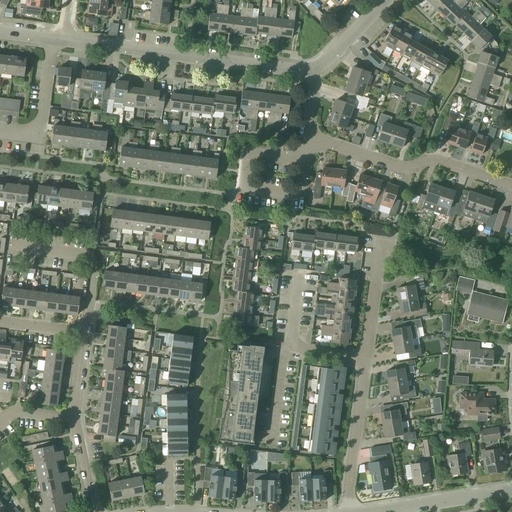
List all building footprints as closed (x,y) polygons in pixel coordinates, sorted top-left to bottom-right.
[(48,0),(25,0),(25,5),(23,5),(22,14),(40,16),(41,8),(47,9),(48,0)] [(127,0),(126,7),(133,8),(135,0),(127,0)] [(427,0),(426,2),(435,10),(444,0),(427,0)] [(448,0),(444,0),(435,10),(443,19),(461,0),(453,0),(451,3),(448,0)] [(461,0),(443,19),(452,27),(453,26),(464,16),(459,11),(466,4),(461,0)] [(151,1),(150,12),(168,15),(169,4),(151,1)] [(223,6),(219,32),(231,34),(233,17),(227,16),(229,2),(224,1),(223,6)] [(112,6),(107,5),(88,3),(87,14),(111,17),(112,6)] [(231,34),(243,35),(247,9),(246,9),(247,4),(242,4),(241,9),(241,8),(239,18),(233,17),(231,34)] [(247,9),(243,35),(255,37),(255,34),(257,20),(251,20),(253,5),(248,4),(247,9)] [(306,8),(313,15),(318,10),(311,4),(306,8)] [(206,30),(219,32),(223,6),(217,5),(216,15),(209,14),(206,30)] [(267,36),(279,37),(281,21),(275,20),(277,5),(272,5),(272,9),(271,9),(267,36)] [(2,6),(0,13),(8,15),(10,8),(2,6)] [(281,21),(279,37),(291,39),(294,12),(295,7),(291,6),(290,12),(289,12),(288,22),(281,21)] [(257,20),(255,34),(267,36),(271,9),(266,9),(265,19),(258,18),(257,20)] [(318,10),(313,15),(321,22),(325,18),(318,10)] [(168,15),(150,12),(149,24),(167,26),(168,15)] [(453,26),(462,35),(480,16),(476,12),(470,19),(465,14),(464,16),(453,26)] [(480,16),(462,35),(470,43),(482,30),(478,26),(484,20),(480,16)] [(385,47),(391,51),(402,30),(393,25),(384,41),(387,42),(385,47)] [(391,51),(401,56),(409,41),(412,36),(402,30),(391,51)] [(488,49),(496,46),(495,44),(490,39),(490,38),(482,30),(470,43),(478,51),(486,43),(489,46),(487,47),(488,49)] [(419,46),(409,41),(401,56),(410,61),(419,46)] [(419,46),(410,61),(420,66),(428,51),(419,46)] [(477,62),(478,63),(494,68),(497,57),(495,57),(498,50),(496,46),(488,49),(489,50),(491,51),(490,55),(481,52),(477,62)] [(420,66),(429,71),(437,56),(428,51),(420,66)] [(380,61),(371,53),(370,54),(366,58),(375,67),(380,61)] [(0,68),(0,74),(11,76),(13,58),(2,56),(0,68)] [(437,56),(429,71),(439,77),(447,61),(437,56)] [(13,58),(11,76),(23,77),(25,59),(13,58)] [(382,67),(383,65),(384,63),(380,60),(380,61),(375,67),(381,70),(381,69),(382,67)] [(478,63),(474,74),(499,83),(501,77),(492,74),(494,68),(478,63)] [(348,80),(365,86),(369,74),(376,76),(377,72),(366,66),(364,72),(352,68),(348,80)] [(73,96),(75,79),(69,79),(70,69),(58,67),(56,85),(68,87),(66,95),(73,96)] [(71,109),(77,110),(79,93),(90,94),(93,72),(81,71),(80,80),(75,79),(73,96),(71,109)] [(101,99),(107,100),(109,84),(103,83),(104,74),(93,72),(90,94),(90,98),(101,99)] [(474,74),(471,85),(486,90),(488,85),(497,88),(502,90),(503,85),(499,83),(474,74)] [(123,107),(134,108),(136,89),(131,89),(132,80),(127,80),(126,83),(124,105),(123,107)] [(356,96),(354,101),(363,104),(366,105),(368,100),(361,97),(365,86),(348,80),(344,92),(356,96)] [(124,105),(126,83),(115,81),(115,85),(109,84),(107,100),(113,101),(113,104),(124,105)] [(136,89),(134,108),(145,109),(148,83),(143,82),(142,90),(136,89)] [(148,83),(145,109),(161,112),(164,93),(152,92),(153,83),(148,83)] [(486,90),(471,85),(466,97),(491,106),(493,100),(484,97),(486,90)] [(250,120),(253,93),(241,91),(239,108),(246,109),(244,119),(250,120)] [(168,109),(180,111),(182,95),(170,93),(168,109)] [(265,94),(253,93),(250,120),(256,120),(257,110),(263,111),(265,94)] [(277,96),(265,94),(263,111),(269,112),(268,122),(274,123),(277,96)] [(415,96),(407,94),(405,101),(413,103),(415,96)] [(180,111),(191,113),(193,96),(182,95),(180,111)] [(212,111),(223,113),(225,97),(215,95),(214,99),(212,111)] [(191,113),(201,114),(204,98),(193,96),(191,113)] [(287,114),(290,98),(277,96),(274,123),(279,123),(281,114),(287,114)] [(225,97),(223,113),(234,114),(236,98),(225,97)] [(204,98),(201,114),(212,115),(212,111),(214,99),(204,98)] [(8,99),(7,111),(18,113),(20,101),(8,99)] [(335,100),(331,113),(348,118),(352,107),(361,110),(362,109),(365,109),(366,105),(363,104),(354,101),(349,99),(347,104),(335,100)] [(348,118),(331,113),(327,124),(351,132),(352,127),(346,125),(348,118)] [(377,140),(389,144),(394,127),(389,125),(391,118),(380,114),(376,126),(381,128),(377,140)] [(443,142),(453,146),(459,129),(449,126),(451,119),(445,116),(441,129),(447,131),(443,142)] [(50,144),(62,146),(64,127),(58,126),(59,121),(54,120),(50,144)] [(70,128),(64,127),(62,146),(72,147),(75,122),(71,122),(70,128)] [(80,123),(75,122),(72,147),(83,149),(85,130),(79,129),(80,123)] [(394,127),(389,144),(401,148),(405,136),(410,138),(414,126),(404,122),(401,129),(394,127)] [(474,140),(475,135),(479,124),(473,122),(469,132),(459,129),(453,146),(465,150),(468,138),(474,140)] [(85,130),(83,149),(94,150),(97,125),(93,124),(92,131),(85,130)] [(97,125),(94,150),(105,151),(107,132),(100,132),(101,126),(97,125)] [(369,138),(373,127),(368,125),(364,136),(369,138)] [(486,138),(485,144),(490,146),(496,129),(490,127),(486,138)] [(475,135),(474,140),(470,151),(481,155),(485,144),(486,138),(475,135)] [(490,149),(491,150),(496,151),(499,141),(494,139),(493,139),(490,149)] [(118,166),(129,167),(132,143),(128,142),(127,148),(120,147),(118,166)] [(129,167),(140,169),(142,150),(135,149),(136,143),(132,143),(129,167)] [(140,169),(151,170),(154,146),(149,145),(149,151),(142,150),(140,169)] [(151,170),(161,171),(164,153),(158,152),(158,146),(154,146),(151,170)] [(170,154),(164,153),(161,171),(172,173),(175,148),(171,148),(170,154)] [(172,173),(183,174),(185,156),(179,155),(180,149),(175,148),(172,173)] [(185,156),(183,174),(193,176),(196,151),(192,151),(191,157),(185,156)] [(196,151),(193,176),(204,177),(207,159),(200,158),(201,152),(196,151)] [(207,159),(204,177),(215,179),(219,154),(214,153),(213,159),(207,159)] [(331,188),(333,169),(322,168),(320,180),(315,180),(312,199),(318,200),(320,187),(331,188)] [(333,169),(331,188),(342,189),(340,196),(346,198),(350,184),(343,183),(345,171),(333,169)] [(350,184),(346,198),(345,202),(351,203),(354,192),(364,195),(370,178),(359,175),(355,186),(350,184)] [(379,205),(380,201),(382,195),(377,193),(381,182),(370,178),(364,195),(362,201),(373,204),(371,209),(377,211),(379,205)] [(380,201),(379,205),(390,208),(388,214),(394,216),(399,201),(393,199),(397,187),(386,184),(382,195),(380,201)] [(432,214),(441,188),(429,184),(425,196),(420,194),(415,208),(420,210),(421,207),(425,209),(427,212),(432,214)] [(17,186),(6,185),(4,202),(14,204),(17,186)] [(28,187),(17,186),(14,204),(25,205),(28,187)] [(35,204),(47,206),(49,188),(38,187),(35,204)] [(47,206),(53,206),(57,207),(59,189),(49,188),(47,206)] [(452,218),(454,214),(457,204),(451,202),(454,192),(441,188),(432,214),(438,216),(442,214),(452,218)] [(57,207),(68,208),(70,191),(59,189),(57,207)] [(70,191),(68,208),(79,210),(81,192),(70,191)] [(81,192),(79,210),(90,211),(91,203),(97,204),(98,195),(92,194),(81,192)] [(465,204),(458,202),(457,204),(454,214),(473,220),(481,196),(469,192),(465,204)] [(484,227),(491,229),(496,215),(489,212),(493,200),(481,196),(473,220),(485,225),(484,227)] [(492,230),(503,234),(505,227),(511,229),(511,206),(511,207),(508,215),(498,212),(492,230)] [(123,211),(112,210),(110,227),(120,229),(123,211)] [(120,229),(131,230),(134,213),(123,211),(120,229)] [(134,213),(131,230),(142,232),(144,214),(134,213)] [(142,232),(153,233),(155,215),(144,214),(142,232)] [(155,215),(153,233),(164,235),(166,217),(155,215)] [(174,236),(177,218),(166,217),(164,235),(174,236)] [(188,220),(177,218),(174,236),(185,238),(188,220)] [(196,239),(198,221),(188,220),(185,238),(196,239)] [(209,223),(198,221),(196,239),(207,240),(209,223)] [(245,227),(243,238),(260,240),(262,230),(245,227)] [(314,236),(312,248),(323,250),(325,234),(314,232),(314,236)] [(301,251),(303,235),(292,233),(290,250),(301,251)] [(323,250),(334,251),(336,235),(325,234),(323,250)] [(312,248),(314,236),(303,235),(301,251),(312,252),(312,248)] [(334,251),(344,252),(346,236),(336,235),(334,251)] [(346,236),(344,252),(355,254),(357,238),(346,236)] [(260,240),(243,238),(242,249),(253,250),(259,251),(260,240)] [(252,261),(253,250),(242,249),(236,248),(235,259),(252,261)] [(250,272),(252,261),(235,259),(233,269),(250,272)] [(232,280),(249,283),(250,272),(233,269),(232,280)] [(102,289),(113,290),(115,272),(104,271),(102,289)] [(113,290),(124,292),(126,274),(115,272),(113,290)] [(124,292),(135,293),(137,275),(126,274),(124,292)] [(327,283),(326,288),(355,292),(355,284),(357,283),(358,281),(348,280),(348,275),(342,275),(335,274),(335,278),(339,279),(338,284),(327,283)] [(135,293),(146,295),(148,277),(137,275),(135,293)] [(148,277),(146,295),(156,296),(159,278),(148,277)] [(156,296),(167,298),(169,280),(159,278),(156,296)] [(395,289),(397,301),(416,298),(415,292),(421,291),(420,285),(422,284),(421,279),(407,281),(408,287),(395,289)] [(180,281),(169,280),(167,298),(178,299),(180,281)] [(230,291),(236,292),(247,293),(249,283),(232,280),(230,291)] [(178,299),(188,300),(191,282),(180,281),(178,299)] [(191,282),(188,300),(199,302),(201,284),(191,282)] [(457,283),(456,289),(470,293),(470,292),(471,286),(457,283)] [(3,287),(0,305),(11,307),(14,289),(3,287)] [(331,300),(355,303),(355,301),(354,299),(355,292),(326,288),(326,293),(332,294),(331,300)] [(22,308),(24,290),(14,289),(11,307),(22,308)] [(35,292),(24,290),(22,308),(33,309),(35,292)] [(35,292),(33,309),(44,311),(46,293),(35,292)] [(247,293),(236,292),(234,302),(252,305),(253,294),(247,293)] [(505,301),(471,292),(466,313),(474,315),(500,321),(505,301)] [(54,312),(57,295),(46,293),(44,311),(54,312)] [(68,296),(57,295),(54,312),(65,314),(68,296)] [(68,296),(65,314),(76,315),(78,298),(68,296)] [(416,298),(397,301),(399,314),(412,312),(413,317),(426,315),(425,309),(424,304),(417,305),(416,298)] [(355,303),(331,300),(330,305),(324,305),(323,310),(352,314),(353,306),(354,305),(355,303)] [(250,315),(252,305),(234,302),(233,313),(250,315)] [(352,314),(323,310),(323,315),(327,315),(326,321),(333,322),(352,324),(352,322),(351,321),(352,314)] [(250,315),(233,313),(231,324),(249,326),(250,315)] [(421,327),(420,319),(401,322),(402,328),(390,330),(392,343),(409,340),(418,338),(416,328),(421,327)] [(321,331),(349,335),(350,328),(352,326),(352,324),(333,322),(332,328),(321,326),(321,331)] [(106,337),(124,339),(126,328),(108,326),(106,337)] [(349,335),(321,331),(320,336),(331,337),(330,343),(349,346),(349,344),(348,342),(349,335)] [(5,335),(0,334),(0,360),(7,361),(8,356),(10,344),(4,343),(5,335)] [(173,334),(171,347),(191,350),(193,337),(173,334)] [(124,339),(106,337),(105,348),(123,350),(124,339)] [(10,344),(8,356),(15,357),(14,366),(19,366),(23,341),(10,339),(10,344)] [(409,340),(392,343),(394,355),(406,352),(407,358),(420,356),(418,346),(411,347),(409,340)] [(450,353),(469,354),(468,365),(490,367),(491,352),(474,351),(474,344),(451,342),(450,353)] [(254,434),(252,433),(263,348),(252,346),(247,346),(247,347),(237,346),(236,351),(228,350),(228,351),(229,351),(218,441),(253,445),(254,434)] [(171,347),(169,360),(189,362),(191,350),(171,347)] [(104,358),(121,361),(123,350),(105,348),(104,358)] [(46,350),(44,360),(62,363),(64,352),(46,350)] [(153,364),(161,364),(161,355),(153,355),(153,364)] [(102,369),(105,370),(120,372),(121,361),(104,358),(102,369)] [(43,371),(61,374),(62,363),(44,360),(43,371)] [(168,372),(188,374),(189,362),(169,360),(168,372)] [(385,371),(387,385),(405,381),(404,375),(413,373),(412,367),(414,367),(413,361),(396,364),(397,369),(385,371)] [(318,368),(307,452),(329,455),(341,371),(318,368)] [(104,381),(122,383),(123,372),(120,372),(105,370),(104,381)] [(59,385),(61,374),(43,371),(41,382),(59,385)] [(168,372),(166,384),(186,387),(188,374),(168,372)] [(427,379),(430,387),(437,385),(434,377),(427,379)] [(104,381),(102,391),(120,393),(122,383),(104,381)] [(405,381),(387,385),(389,396),(401,394),(402,400),(415,398),(413,387),(406,389),(405,381)] [(41,382),(40,393),(58,396),(59,385),(41,382)] [(102,391),(101,402),(119,404),(120,393),(102,391)] [(58,396),(40,393),(38,404),(56,406),(58,396)] [(459,394),(459,408),(469,408),(469,415),(493,415),(493,400),(481,400),(481,393),(459,394)] [(166,407),(186,407),(186,394),(165,394),(166,407)] [(101,402),(100,413),(118,415),(119,404),(101,402)] [(380,413),(382,426),(399,423),(398,415),(405,414),(404,409),(406,409),(406,403),(390,406),(391,411),(380,413)] [(131,406),(131,412),(136,413),(136,414),(140,414),(141,407),(137,407),(131,406)] [(166,407),(166,420),(186,419),(186,407),(166,407)] [(98,424),(116,426),(118,415),(100,413),(98,424)] [(166,420),(166,432),(186,432),(186,419),(166,420)] [(130,422),(129,428),(138,429),(139,421),(135,420),(135,423),(130,422)] [(399,423),(382,426),(384,438),(401,435),(403,442),(415,440),(413,433),(408,434),(407,428),(400,429),(399,423)] [(116,426),(98,424),(97,434),(115,437),(116,426)] [(129,428),(128,434),(138,436),(138,429),(129,428)] [(481,431),(483,441),(498,439),(496,428),(481,431)] [(143,429),(144,437),(161,437),(161,429),(143,429)] [(186,432),(166,432),(166,445),(186,444),(186,432)] [(422,442),(425,457),(431,456),(429,441),(422,442)] [(462,454),(463,457),(470,456),(468,442),(457,444),(459,454),(462,454)] [(186,444),(166,445),(166,457),(187,457),(186,444)] [(372,456),(391,453),(390,445),(371,448),(372,456)] [(31,450),(33,461),(62,456),(61,451),(52,453),(51,446),(49,447),(31,450)] [(481,452),(485,474),(505,470),(503,461),(501,462),(499,449),(481,452)] [(279,461),(279,454),(267,452),(266,461),(279,461)] [(462,454),(459,454),(445,457),(448,476),(466,473),(463,457),(462,454)] [(379,456),(380,462),(367,464),(368,472),(371,472),(374,491),(389,489),(386,469),(389,469),(387,461),(386,461),(385,455),(379,456)] [(33,461),(35,472),(56,468),(54,461),(62,459),(62,456),(33,461)] [(410,465),(411,471),(413,485),(429,483),(426,463),(410,465)] [(159,477),(158,466),(150,467),(152,478),(159,477)] [(57,474),(56,468),(35,472),(38,483),(66,477),(65,473),(57,474)] [(207,498),(220,499),(223,477),(210,476),(211,468),(204,468),(203,481),(209,482),(207,498)] [(220,499),(233,500),(235,485),(242,485),(243,472),(236,471),(236,478),(223,477),(220,499)] [(311,479),(312,501),(325,500),(324,485),(331,485),(330,471),(323,471),(323,479),(311,479)] [(253,502),(266,502),(266,481),(253,480),(253,473),(247,473),(246,487),(253,487),(253,502)] [(266,502),(279,503),(279,487),(285,487),(286,473),(279,473),(279,481),(266,481),(266,502)] [(298,486),(299,502),(312,501),(311,479),(298,480),(297,473),(291,473),(291,487),(298,486)] [(67,481),(66,477),(38,483),(40,493),(60,489),(59,482),(67,481)] [(128,479),(132,497),(143,494),(139,477),(128,479)] [(128,479),(117,481),(121,499),(132,497),(128,479)] [(121,499),(117,481),(107,483),(110,501),(121,499)] [(40,493),(42,503),(70,498),(70,494),(61,495),(60,489),(40,493)] [(70,498),(42,503),(43,511),(54,511),(64,510),(63,503),(71,502),(70,498)]
